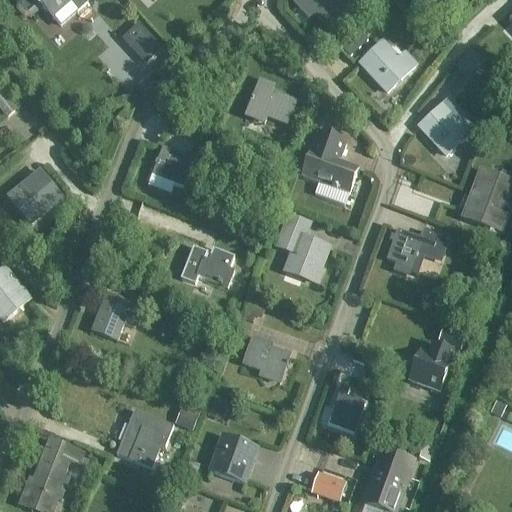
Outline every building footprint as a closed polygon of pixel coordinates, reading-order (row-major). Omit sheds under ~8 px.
[(34,0),(40,7),(39,7),(42,11),(43,10),(53,22),(54,21),(60,28),(87,4),(83,0),(34,0)] [(332,0),(303,0),(301,2),(329,33),(348,16),(332,0)] [(393,7),(384,17),(393,25),(402,15),(393,7)] [(139,27),(123,41),(146,66),(161,52),(139,27)] [(350,42),(341,51),(350,60),(359,51),(350,42)] [(405,58),(400,64),(383,46),(361,67),(388,95),(416,69),(405,58)] [(481,69),(466,57),(455,70),(470,82),(481,69)] [(271,94),(273,87),(261,83),(249,113),(288,128),(297,105),(271,94)] [(18,113),(0,90),(0,113),(7,122),(18,113)] [(420,131),(448,159),(475,133),(466,122),(451,103),(443,110),(420,131)] [(328,122),(319,119),(315,131),(324,134),(328,122)] [(178,138),(181,129),(173,126),(170,135),(178,138)] [(303,180),(350,197),(360,172),(341,165),(347,147),(320,137),(303,180)] [(164,150),(153,179),(185,191),(196,162),(164,150)] [(221,194),(228,176),(215,171),(208,189),(221,194)] [(477,211),(476,216),(500,225),(506,206),(511,208),(511,184),(504,182),(501,191),(488,186),(492,178),(482,174),(469,207),(477,211)] [(41,175),(10,201),(32,228),(64,202),(41,175)] [(439,211),(415,202),(410,215),(435,224),(439,211)] [(294,255),(286,275),(316,286),(329,253),(304,243),(310,228),(290,221),(279,249),(294,255)] [(422,233),(420,241),(399,233),(388,264),(396,267),(393,274),(416,283),(424,260),(441,267),(450,243),(422,233)] [(183,282),(196,287),(198,280),(222,290),(229,273),(230,274),(235,261),(214,253),(212,258),(195,251),(183,282)] [(155,266),(148,284),(161,289),(168,271),(155,266)] [(6,273),(0,277),(0,321),(4,327),(32,304),(6,273)] [(147,290),(142,302),(161,309),(165,297),(147,290)] [(145,312),(132,307),(107,298),(93,335),(118,345),(126,323),(139,327),(145,312)] [(250,303),(242,322),(252,326),(255,320),(261,323),(266,310),(250,303)] [(463,337),(441,329),(436,343),(458,351),(463,337)] [(272,353),(274,349),(255,342),(245,368),(282,382),(290,360),(272,353)] [(455,354),(437,349),(427,345),(412,384),(440,394),(455,354)] [(364,369),(368,360),(356,356),(352,364),(364,369)] [(334,410),(338,412),(332,429),(354,437),(365,406),(348,400),(350,391),(342,388),(334,410)] [(215,400),(208,420),(222,425),(229,405),(215,400)] [(501,421),(507,409),(496,403),(490,415),(501,421)] [(200,416),(183,408),(174,428),(192,435),(200,416)] [(162,450),(167,452),(175,430),(136,414),(118,459),(152,473),(162,450)] [(225,442),(212,476),(245,488),(258,454),(225,442)] [(371,443),(368,454),(376,457),(380,446),(371,443)] [(425,443),(418,461),(428,465),(435,446),(425,443)] [(78,470),(83,458),(51,444),(39,473),(41,474),(34,492),(30,490),(23,508),(34,511),(51,511),(55,501),(56,502),(70,467),(78,470)] [(397,511),(415,465),(386,455),(365,511),(397,511)] [(319,478),(312,496),(339,505),(345,488),(319,478)] [(184,511),(189,499),(175,494),(170,507),(184,511)]
